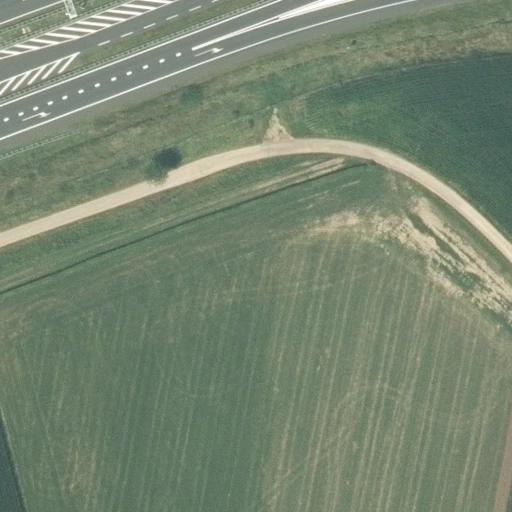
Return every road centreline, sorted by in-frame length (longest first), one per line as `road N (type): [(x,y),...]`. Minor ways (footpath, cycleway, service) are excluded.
road 1 (track): [(511,254),(420,178),(363,153),(318,146),(247,152),(0,240)]
road 2 (primary): [(0,71),(201,0)]
road 3 (motorway): [(189,44),(393,0)]
road 4 (motorway): [(0,115),(189,44)]
road 5 (motorway): [(189,44),(306,0)]
